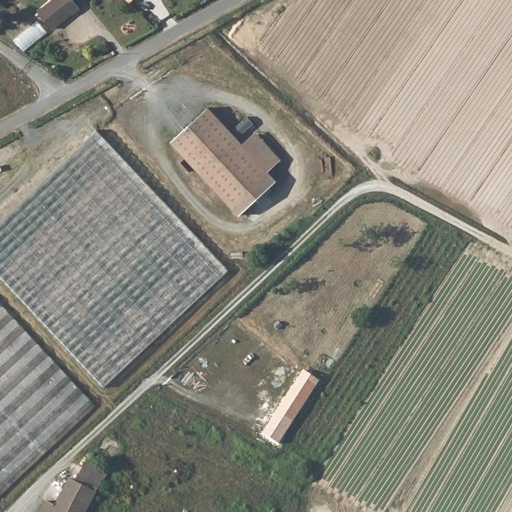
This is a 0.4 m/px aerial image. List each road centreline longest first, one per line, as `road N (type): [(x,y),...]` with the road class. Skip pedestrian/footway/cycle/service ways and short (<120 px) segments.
road 1 (track): [(11,511),(355,193),(394,192),(511,254)]
road 2 (unclassified): [(0,130),(236,0)]
